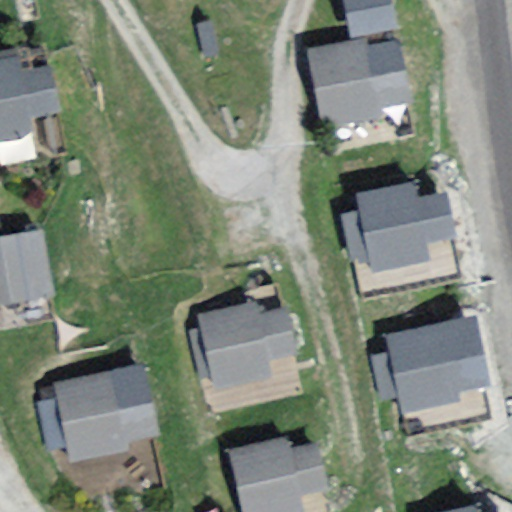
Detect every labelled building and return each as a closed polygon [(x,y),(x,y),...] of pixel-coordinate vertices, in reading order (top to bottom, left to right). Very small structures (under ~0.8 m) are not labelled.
[(87,41),(6,62),(26,139),(108,117),(87,41)] [(410,51),(320,64),(332,144),(421,132),(410,51)] [(479,185),(410,201),(423,259),(492,243),(479,185)] [(60,248),(0,255),(0,326),(68,319),(60,248)] [(299,312),(205,324),(214,397),(307,386),(299,312)] [(511,331),(443,339),(450,403),(511,396),(511,331)] [(156,388),(67,398),(75,470),(164,460),(156,388)] [(53,451),(70,448),(58,389),(41,393),(53,451)] [(336,511),(330,449),(244,458),(249,511),(336,511)] [(410,511),(511,511),(511,510),(509,490),(410,504),(410,511)]
